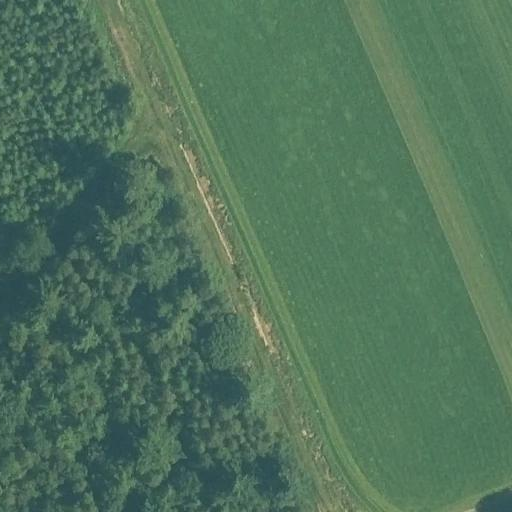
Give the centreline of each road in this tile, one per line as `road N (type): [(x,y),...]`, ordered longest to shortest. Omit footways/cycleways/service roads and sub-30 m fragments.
road 1 (track): [(325,511),(99,0)]
road 2 (track): [(150,120),(0,299)]
